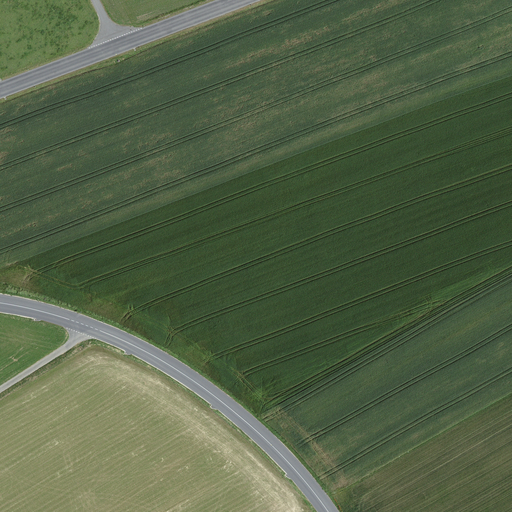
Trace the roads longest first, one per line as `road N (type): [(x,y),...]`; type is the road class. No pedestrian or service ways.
road 1 (tertiary): [(0,302),(100,330),(178,371),(265,438),(328,511)]
road 2 (tertiary): [(0,89),(237,0)]
